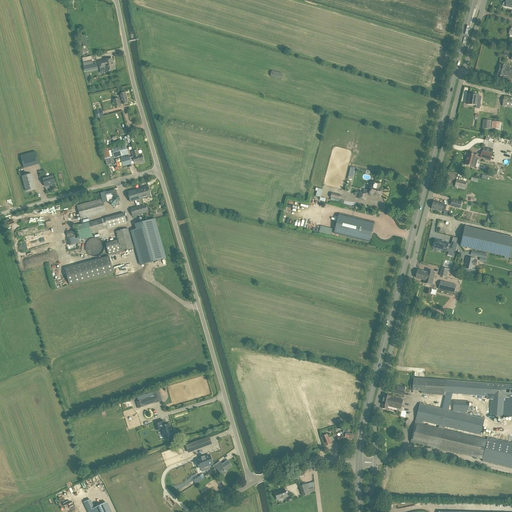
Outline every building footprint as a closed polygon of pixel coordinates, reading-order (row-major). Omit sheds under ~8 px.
[(504,7),(511,8),(511,0),(506,0),(506,2),(504,2),(503,3),(503,4),(503,5),(503,6),(504,7)] [(86,48),(86,45),(83,46),(83,47),(78,48),(80,57),(82,56),(82,54),(88,53),(87,48),(86,48)] [(82,58),(84,65),(93,63),(91,56),(82,58)] [(114,67),(112,59),(104,61),(99,62),(100,68),(106,66),(107,71),(114,70),(114,69),(115,69),(114,67)] [(511,79),(511,68),(506,67),(500,65),(497,76),(503,77),(511,79)] [(128,103),(125,93),(120,94),(121,97),(113,100),(115,107),(121,105),(120,104),(123,103),(123,105),(128,103)] [(469,95),(467,104),(476,106),(480,106),(481,99),(477,99),(478,96),(469,95)] [(502,106),(511,107),(511,97),(504,96),(502,106)] [(490,129),(491,121),(483,120),(483,128),(490,129)] [(500,130),(500,122),(493,122),(492,130),(500,130)] [(125,144),(111,148),(114,158),(128,154),(125,144)] [(112,164),(108,149),(102,150),(105,160),(107,166),(112,164)] [(137,150),(132,152),(135,164),(144,162),(142,154),(139,155),(137,150)] [(24,168),(39,164),(35,151),(21,155),(24,168)] [(482,151),(480,157),(491,160),(492,154),(482,151)] [(476,155),(468,153),(465,165),(473,167),(476,155)] [(129,156),(121,158),(123,166),(124,166),(131,164),(129,158),(129,156)] [(26,191),(35,189),(31,174),(22,176),(26,191)] [(53,176),(43,179),(45,186),(46,186),(47,187),(51,186),(51,184),(55,183),(53,176)] [(456,180),(454,187),(465,190),(467,182),(456,180)] [(360,192),(359,198),(365,200),(367,194),(369,194),(369,195),(374,196),(374,195),(380,197),(382,189),(379,188),(380,183),(373,181),(370,190),(367,189),(367,190),(364,190),(363,193),(360,192)] [(148,187),(128,192),(130,203),(150,197),(151,197),(148,187)] [(318,188),(316,196),(320,197),(319,200),(325,202),(326,199),(320,197),(322,189),(318,188)] [(111,191),(101,193),(102,198),(106,197),(107,201),(109,203),(114,207),(117,203),(120,201),(119,196),(114,196),(112,195),(111,191)] [(342,195),(331,193),(330,198),(339,200),(339,202),(341,202),(341,200),(340,200),(342,195)] [(80,220),(105,213),(101,199),(76,206),(80,220)] [(462,202),(452,200),(450,206),(460,208),(462,202)] [(447,205),(446,205),(443,204),(433,201),(432,209),(433,209),(435,210),(441,211),(444,211),(445,212),(445,211),(447,205)] [(131,217),(147,213),(145,205),(129,209),(131,217)] [(127,212),(77,226),(81,240),(91,237),(90,233),(129,222),(127,212)] [(369,242),(374,222),(340,214),(335,234),(369,242)] [(141,265),(166,258),(155,219),(135,224),(136,229),(131,231),(141,265)] [(511,250),(511,245),(511,237),(465,227),(461,246),(509,257),(511,258),(511,250)] [(115,232),(117,240),(104,243),(107,255),(132,249),(126,229),(115,232)] [(75,239),(75,237),(67,239),(69,246),(77,244),(77,243),(80,243),(79,238),(75,239)] [(435,239),(433,247),(446,251),(449,251),(448,255),(454,257),(456,250),(453,249),(454,244),(455,243),(451,242),(451,245),(448,244),(448,243),(435,239)] [(65,268),(70,285),(114,273),(109,256),(65,268)] [(465,268),(464,272),(474,274),(475,270),(476,266),(477,260),(474,260),(474,259),(467,257),(466,260),(467,261),(465,268)] [(426,272),(420,271),(418,270),(416,278),(423,280),(423,282),(432,285),(435,272),(426,270),(426,272)] [(441,281),(439,289),(450,292),(452,284),(441,281)] [(492,384),(414,378),(413,391),(421,391),(421,394),(444,395),(444,393),(491,397),(492,384)] [(490,415),(503,416),(505,385),(492,384),(491,397),(490,415)] [(505,385),(503,416),(511,417),(511,384),(505,384),(505,385)] [(404,392),(405,388),(397,386),(396,390),(392,389),(391,393),(404,396),(405,392),(404,392)] [(144,407),(144,406),(156,403),(162,401),(159,391),(153,393),(154,396),(154,397),(137,402),(138,408),(144,407)] [(153,392),(137,397),(138,401),(154,396),(153,393),(153,392)] [(400,409),(403,400),(384,395),(382,405),(383,405),(382,408),(386,409),(386,408),(387,409),(388,406),(400,409)] [(469,402),(454,401),(453,412),(458,413),(458,412),(468,413),(469,402)] [(424,422),(439,425),(445,427),(481,435),(485,419),(458,413),(453,412),(420,404),(416,420),(424,422)] [(164,439),(173,436),(169,425),(164,426),(162,420),(155,423),(157,429),(161,427),(164,439)] [(424,422),(416,420),(416,423),(415,423),(410,442),(483,459),(488,439),(444,429),(445,427),(439,425),(438,428),(423,424),(424,422)] [(353,440),(354,435),(350,434),(350,432),(349,432),(349,431),(347,431),(346,431),(346,432),(343,431),(342,436),(337,438),(338,441),(345,438),(353,440)] [(328,445),(330,444),(327,434),(322,436),(325,446),(328,445)] [(511,467),(511,443),(488,438),(488,439),(483,459),(483,461),(511,467)] [(203,439),(191,444),(193,450),(206,446),(203,439)] [(210,469),(209,466),(212,464),(209,455),(205,457),(205,456),(201,458),(197,460),(199,464),(198,464),(199,465),(200,469),(201,468),(203,472),(210,469)] [(222,476),(227,473),(225,471),(232,466),(228,461),(222,465),(220,461),(213,466),(215,469),(216,468),(222,476)] [(196,484),(202,480),(200,476),(193,480),(196,484)] [(219,479),(216,481),(221,489),(224,487),(219,479)] [(307,484),(300,487),(303,496),(310,493),(307,484)] [(278,500),(287,497),(284,489),(275,492),(278,500)] [(84,502),(88,511),(110,511),(106,503),(94,508),(90,500),(84,502)]
